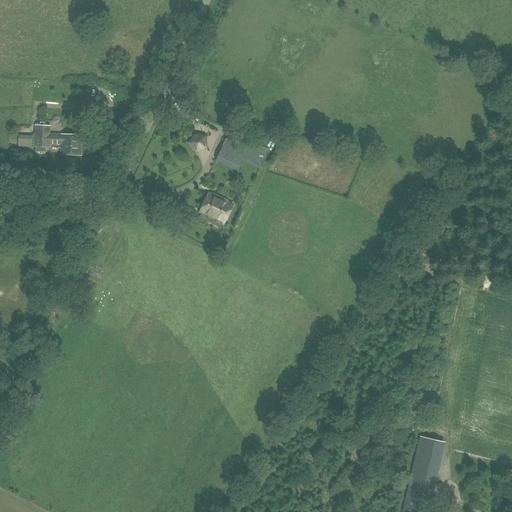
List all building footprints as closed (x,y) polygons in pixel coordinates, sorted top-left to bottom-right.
[(60,135),(48,135),(48,127),(34,126),(34,148),(48,149),(48,145),(60,146),(60,155),(80,155),(81,135),(60,135)] [(31,148),(32,137),(19,136),(19,147),(31,148)] [(247,149),(226,139),(216,161),(237,171),(242,160),(259,168),(268,149),(251,141),(247,149)] [(208,194),(200,212),(207,215),(206,218),(215,222),(216,219),(223,223),(232,205),(208,194)] [(402,511),(406,511),(423,511),(440,441),(419,437),(402,511)]
